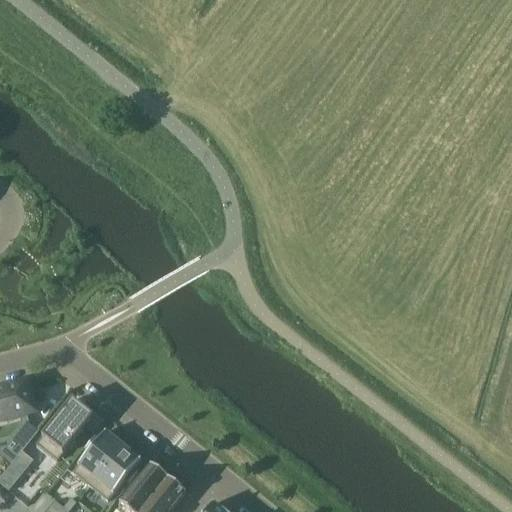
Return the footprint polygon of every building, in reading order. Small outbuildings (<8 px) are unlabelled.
[(0,423),(34,414),(27,385),(5,391),(0,392),(0,423)] [(72,402),(36,446),(57,463),(93,419),(72,402)] [(28,424),(1,457),(12,466),(39,433),(38,433),(28,424)] [(90,453),(72,475),(90,489),(123,448),(107,434),(106,433),(96,445),(93,442),(96,439),(95,439),(96,439),(95,438),(85,450),(86,451),(86,450),(90,453)] [(123,448),(90,489),(108,503),(125,482),(128,485),(129,486),(139,474),(138,473),(137,473),(135,476),(132,474),(141,462),(140,461),(123,448)] [(151,466),(119,505),(127,511),(143,511),(169,480),(151,466)] [(172,511),(186,495),(169,480),(143,511),(172,511)] [(15,481),(7,491),(13,496),(21,487),(15,481)] [(71,500),(63,509),(66,511),(71,511),(77,505),(71,500)]
